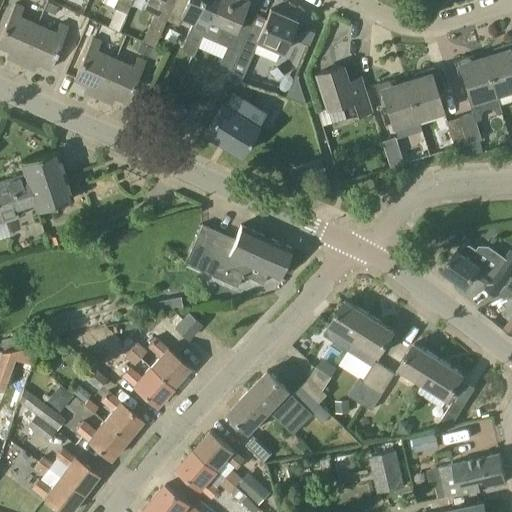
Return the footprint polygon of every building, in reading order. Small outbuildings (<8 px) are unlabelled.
[(102,0),(102,2),(114,7),(127,13),(132,0),(102,0)] [(166,19),(165,19),(173,0),(147,0),(143,9),(154,14),(141,41),(155,47),(160,33),(166,19)] [(217,0),(173,0),(165,19),(166,19),(177,24),(181,16),(193,22),(185,39),(181,47),(183,51),(194,56),(199,45),(200,42),(211,18),(210,18),(217,0)] [(217,0),(210,18),(211,18),(222,23),(214,40),(227,46),(220,62),(232,68),(239,51),(248,31),(251,24),(238,19),(247,0),(217,0)] [(58,7),(48,3),(44,11),(54,15),(58,7)] [(20,63),(37,25),(20,17),(24,8),(15,4),(6,23),(0,37),(0,46),(9,50),(6,57),(20,63)] [(248,31),(239,51),(232,68),(244,73),(254,52),(275,61),(280,50),(282,51),(296,20),(270,8),(266,19),(255,14),(251,24),(248,31)] [(67,28),(59,24),(55,33),(37,25),(20,63),(34,70),(37,63),(50,68),(60,46),(67,28)] [(313,38),(315,32),(308,29),(295,35),(294,39),(309,46),(313,38)] [(115,59),(97,51),(101,42),(92,38),(84,57),(74,79),(86,85),(84,91),(98,97),(115,59)] [(511,60),(511,58),(511,57),(511,44),(511,41),(498,46),(500,52),(484,57),(495,92),(499,104),(511,100),(511,60)] [(141,43),(137,52),(148,57),(154,60),(158,51),(141,43)] [(495,92),(484,57),(469,62),(467,55),(453,59),(459,75),(463,74),(471,99),(495,92)] [(146,61),(136,57),(133,66),(115,59),(98,97),(112,104),(115,97),(128,103),(137,81),(146,61)] [(361,76),(347,80),(342,65),(316,73),(327,108),(341,104),(346,118),(372,110),(361,76)] [(441,108),(433,82),(438,81),(433,66),(420,70),(422,77),(406,82),(416,115),(441,108)] [(244,73),(232,68),(227,78),(240,82),(244,73)] [(416,115),(406,82),(390,87),(388,80),(375,84),(380,99),(384,98),(392,123),(416,115)] [(178,95),(189,101),(195,90),(184,84),(178,95)] [(240,155),(266,111),(231,90),(204,133),(240,155)] [(172,103),(172,95),(148,95),(148,103),(172,103)] [(473,112),(460,116),(469,142),(481,138),(473,112)] [(460,116),(446,120),(454,146),(469,142),(460,116)] [(403,162),(395,136),(382,140),(390,166),(403,162)] [(469,143),(472,154),(482,151),(479,140),(469,143)] [(0,194),(65,174),(57,150),(21,162),(25,172),(0,180),(0,194)] [(16,208),(34,202),(37,210),(73,198),(65,174),(0,194),(0,221),(2,221),(19,216),(16,208)] [(290,253),(292,247),(241,224),(234,239),(202,224),(192,246),(185,263),(237,287),(243,274),(263,283),(268,272),(279,277),(290,253)] [(59,235),(51,237),(54,245),(61,242),(59,235)] [(457,249),(442,270),(445,272),(445,275),(451,280),(454,278),(465,286),(474,273),(488,283),(486,286),(497,294),(498,293),(502,297),(511,294),(511,276),(511,277),(511,276),(511,249),(510,249),(504,257),(488,245),(479,245),(475,251),(469,247),(465,247),(462,252),(457,249)] [(152,301),(153,312),(182,308),(181,297),(152,301)] [(347,350),(354,339),(369,314),(345,299),(330,324),(340,330),(334,341),(347,350)] [(203,324),(188,311),(174,327),(189,340),(203,324)] [(385,366),(375,360),(381,350),(394,330),(369,314),(354,339),(347,350),(372,365),(363,379),(359,377),(348,395),(362,403),(385,366)] [(511,315),(502,328),(511,336),(511,335),(511,315)] [(26,334),(1,339),(3,349),(28,344),(26,334)] [(123,342),(131,349),(131,348),(136,343),(128,336),(123,342)] [(171,351),(154,336),(147,345),(159,356),(150,366),(172,385),(189,366),(171,351)] [(131,348),(141,358),(147,350),(138,341),(136,343),(131,348)] [(439,358),(414,342),(401,363),(398,367),(424,382),(439,358)] [(0,396),(11,365),(15,354),(33,361),(39,343),(1,350),(0,353),(0,396)] [(131,349),(125,356),(134,365),(141,358),(131,348),(131,349)] [(439,358),(424,382),(448,397),(463,373),(439,358)] [(87,363),(79,373),(99,390),(107,380),(87,363)] [(150,366),(144,373),(142,375),(130,364),(121,374),(156,404),(172,385),(150,366)] [(302,385),(320,403),(328,395),(323,390),(332,375),(317,366),(310,377),(302,385)] [(385,366),(362,403),(372,409),(396,373),(385,366)] [(331,413),(320,403),(302,385),(294,394),(268,369),(248,391),(269,410),(284,425),(292,433),(308,416),(312,420),(316,416),(322,422),(331,413)] [(59,409),(72,393),(60,383),(47,399),(59,409)] [(104,419),(127,438),(142,420),(107,390),(101,398),(113,408),(104,419)] [(269,410),(248,391),(229,411),(249,431),(269,410)] [(30,392),(21,404),(26,407),(35,414),(56,430),(65,419),(30,392)] [(83,404),(94,413),(99,406),(89,398),(83,404)] [(464,404),(454,399),(441,419),(451,425),(464,404)] [(350,400),(335,400),(335,414),(350,413),(350,400)] [(18,418),(27,425),(33,416),(34,415),(35,414),(26,407),(25,409),(18,418)] [(33,416),(27,425),(49,440),(55,432),(34,415),(33,416)] [(104,419),(102,422),(95,430),(83,420),(76,429),(110,458),(127,438),(104,419)] [(399,423),(398,433),(410,433),(412,427),(409,423),(405,420),(401,420),(399,423)] [(245,459),(211,430),(195,449),(217,468),(226,457),(238,467),(245,459)] [(254,435),(246,444),(263,462),(272,452),(254,435)] [(412,438),(415,452),(430,449),(427,435),(412,438)] [(292,449),(300,455),(307,447),(300,441),(292,449)] [(57,456),(52,462),(48,468),(83,494),(98,474),(62,447),(56,455),(57,456)] [(217,468),(195,449),(178,468),(213,497),(220,489),(207,479),(217,468)] [(396,449),(369,455),(376,485),(403,479),(396,449)] [(507,481),(503,464),(500,452),(431,468),(434,482),(436,482),(440,497),(484,487),(507,481)] [(343,482),(358,479),(354,454),(338,458),(343,482)] [(52,462),(43,455),(39,461),(48,468),(52,462)] [(48,468),(39,461),(34,468),(43,475),(48,468)] [(68,511),(83,494),(48,468),(43,475),(40,479),(39,478),(32,487),(65,511),(68,511)] [(232,469),(226,476),(236,485),(243,477),(232,469)] [(236,485),(226,476),(220,484),(242,502),(247,496),(236,485)] [(270,491),(254,476),(242,489),(245,492),(259,505),(270,491)] [(150,503),(160,511),(180,511),(182,510),(185,511),(201,511),(202,511),(166,484),(150,503)] [(254,511),(259,507),(247,496),(242,502),(252,511),(254,511)] [(485,511),(484,502),(460,507),(438,511),(485,511)] [(143,511),(160,511),(150,503),(143,511)]
